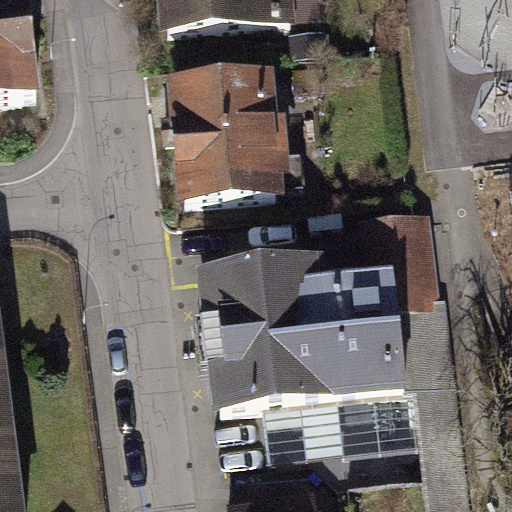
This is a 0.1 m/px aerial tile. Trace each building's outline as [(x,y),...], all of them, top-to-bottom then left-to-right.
[(163,0),(172,65),(310,48),(303,0),(163,0)] [(0,129),(55,127),(52,54),(0,56),(0,129)] [(294,86),(174,99),(187,220),(307,207),(294,86)] [(208,294),(226,433),(420,408),(433,511),(470,511),(434,232),(364,241),(368,273),(208,294)] [(0,511),(30,511),(12,313),(0,313),(0,511)]
